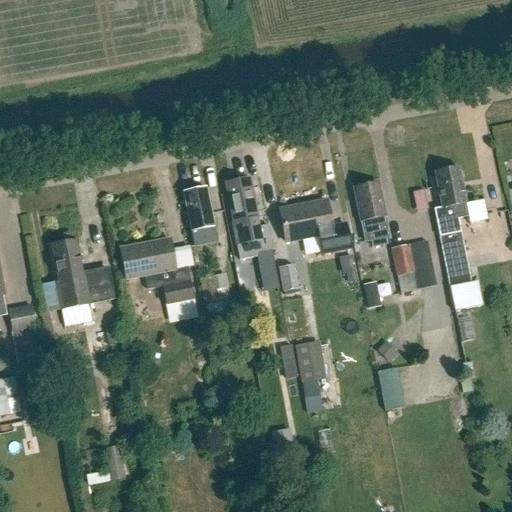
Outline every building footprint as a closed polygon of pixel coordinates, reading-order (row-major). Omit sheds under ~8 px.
[(443,249),(463,245),(455,207),(465,205),(458,169),(434,174),(441,210),(435,211),(443,249)] [(259,230),(257,222),(258,221),(249,181),(225,186),(234,225),(232,226),(240,264),(258,260),(257,256),(274,252),(269,228),(259,230)] [(388,238),(384,218),(377,185),(354,190),(360,224),(361,223),(365,243),(388,238)] [(194,248),(216,243),(213,229),(214,229),(206,190),(183,194),(194,248)] [(331,229),(326,203),(279,212),(285,244),(318,237),(321,255),(349,249),(344,227),(331,229)] [(70,234),(63,236),(61,239),(62,246),(51,248),(58,283),(54,284),(41,287),(46,315),(60,312),(114,301),(109,273),(82,278),(75,243),(74,243),(73,237),(70,234)] [(175,271),(169,242),(119,251),(125,281),(144,277),(146,291),(161,288),(165,305),(193,299),(187,268),(175,271)] [(400,296),(417,293),(417,291),(436,287),(426,243),(390,251),(400,296)] [(468,272),(463,245),(443,249),(448,276),(468,272)] [(282,293),(298,290),(293,266),(278,269),(282,293)] [(468,272),(448,276),(451,289),(471,285),(468,272)] [(219,302),(214,278),(199,281),(207,323),(233,318),(229,300),(219,302)] [(364,307),(376,305),(373,282),(360,284),(364,307)] [(11,333),(35,329),(31,306),(7,311),(11,333)] [(41,361),(36,332),(20,335),(20,332),(11,334),(17,366),(41,361)] [(283,371),(295,369),(290,346),(279,348),(283,371)] [(323,367),(316,368),(312,346),(296,349),(303,385),(326,381),(323,367)] [(380,411),(400,407),(393,368),(373,371),(380,411)] [(0,417),(21,414),(14,378),(0,380),(0,417)] [(110,483),(125,481),(119,448),(105,450),(110,483)] [(83,474),(84,484),(106,481),(105,471),(83,474)]
